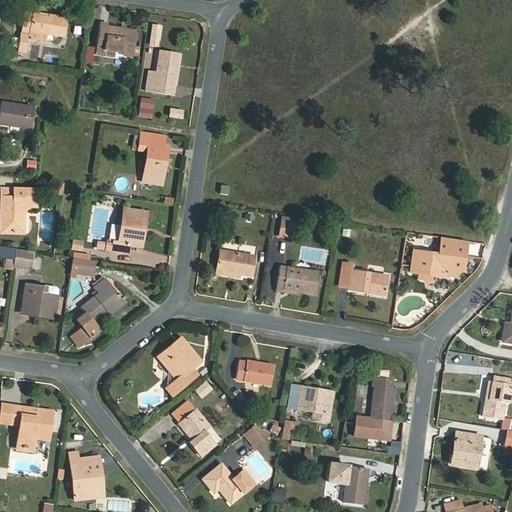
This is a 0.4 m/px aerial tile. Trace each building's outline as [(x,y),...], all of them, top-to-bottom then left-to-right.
[(67,18),(51,15),(50,19),(33,17),(33,13),(26,11),(22,35),(31,37),(32,33),(64,37),(67,18)] [(108,24),(101,23),(96,54),(115,57),(116,53),(124,53),(124,57),(133,57),(136,33),(108,29),(108,24)] [(157,30),(150,29),(148,40),(155,41),(157,30)] [(159,52),(156,75),(154,93),(175,96),(181,55),(159,52)] [(34,109),(1,104),(0,110),(0,125),(31,130),(34,109)] [(168,108),(167,118),(181,119),(182,109),(168,108)] [(143,176),(166,180),(170,148),(168,147),(169,137),(143,133),(141,150),(147,151),(143,176)] [(38,161),(30,160),(29,169),(37,170),(38,161)] [(165,189),(166,180),(143,176),(142,185),(165,189)] [(53,183),(52,194),(62,196),(63,184),(53,183)] [(221,195),(228,196),(229,189),(221,188),(221,195)] [(1,191),(0,203),(0,216),(5,216),(4,235),(23,236),(24,209),(35,209),(36,192),(1,191)] [(129,247),(138,249),(142,224),(147,225),(149,213),(123,209),(118,242),(112,242),(110,252),(128,255),(129,247)] [(40,212),(40,238),(52,239),(52,212),(40,212)] [(293,223),(279,221),(277,237),(291,239),(293,223)] [(142,224),(138,249),(143,249),(147,225),(142,224)] [(438,257),(413,253),(410,271),(418,272),(417,276),(428,278),(428,274),(447,277),(455,278),(463,271),(464,261),(467,262),(470,246),(441,241),(438,257)] [(95,243),(94,255),(109,257),(111,244),(95,243)] [(15,250),(0,248),(0,258),(6,259),(13,260),(15,250)] [(32,253),(15,250),(13,260),(12,268),(30,270),(32,253)] [(220,251),(217,271),(241,276),(252,278),(256,257),(220,251)] [(34,254),(32,270),(41,270),(42,255),(34,254)] [(13,260),(6,259),(5,269),(12,270),(12,268),(13,260)] [(81,260),(73,259),(70,277),(76,278),(76,275),(92,277),(93,275),(80,273),(81,260)] [(95,275),(96,263),(81,260),(80,273),(95,275)] [(352,265),(343,264),(340,287),(348,289),(348,291),(385,297),(388,277),(351,271),(352,265)] [(280,268),(278,282),(286,283),(286,290),(301,292),(316,295),(319,274),(280,268)] [(241,276),(217,271),(216,276),(240,281),(241,276)] [(84,331),(76,337),(83,346),(91,340),(100,334),(93,326),(108,314),(123,303),(106,282),(94,291),(99,297),(95,300),(81,311),(86,317),(78,323),(84,331)] [(286,283),(278,282),(277,294),(300,297),(301,292),(286,290),(286,283)] [(25,285),(21,311),(35,314),(35,318),(55,321),(58,297),(46,295),(46,288),(25,285)] [(123,303),(108,314),(111,318),(127,305),(124,302),(123,303)] [(182,340),(174,347),(179,354),(188,346),(182,340)] [(177,382),(167,390),(173,398),(198,378),(193,370),(201,363),(188,346),(179,354),(174,347),(158,359),(167,371),(177,382)] [(271,384),(273,365),(245,361),(245,364),(238,363),(235,379),(271,384)] [(177,382),(167,371),(167,390),(177,382)] [(356,416),(353,435),(390,441),(396,391),(394,391),(395,382),(375,379),(370,418),(356,416)] [(205,382),(195,390),(201,397),(211,389),(205,382)] [(511,382),(511,386),(484,382),(480,401),(485,402),(483,418),(505,421),(507,405),(511,406),(511,382)] [(299,387),(290,385),(288,396),(298,397),(299,387)] [(288,396),(286,407),(296,408),(313,411),(312,418),(327,420),(331,396),(317,394),(317,389),(299,387),(298,397),(288,396)] [(189,402),(173,415),(179,424),(196,411),(189,402)] [(0,424),(10,425),(12,410),(0,408),(0,424)] [(30,419),(30,413),(12,410),(10,425),(19,426),(16,449),(32,452),(34,439),(35,431),(50,433),(52,413),(38,410),(37,414),(37,420),(30,419)] [(201,458),(216,446),(205,432),(210,429),(196,411),(179,424),(193,441),(190,443),(201,458)] [(292,422),(284,421),(281,438),(289,439),(292,422)] [(272,425),(269,432),(277,435),(280,428),(272,425)] [(271,434),(252,426),(244,433),(255,446),(271,434)] [(49,440),(50,433),(35,431),(34,439),(49,440)] [(455,432),(454,440),(458,441),(455,457),(451,456),(450,464),(478,469),(483,437),(455,432)] [(78,441),(63,443),(65,449),(79,447),(78,441)] [(388,454),(398,455),(399,443),(389,442),(388,454)] [(83,464),(82,457),(77,457),(76,451),(68,452),(76,503),(97,499),(93,475),(103,474),(101,462),(83,464)] [(82,457),(83,464),(101,462),(100,454),(82,457)] [(233,478),(221,464),(204,479),(215,492),(219,489),(231,502),(249,486),(239,473),(233,478)] [(364,507),(369,470),(331,465),(329,484),(346,486),(344,504),(364,507)] [(106,498),(103,474),(93,475),(97,499),(106,498)] [(272,503),(283,503),(284,489),(272,488),(272,503)] [(460,502),(445,505),(446,511),(454,511),(462,509),(460,502)] [(42,503),(41,511),(51,511),(52,504),(42,503)]
